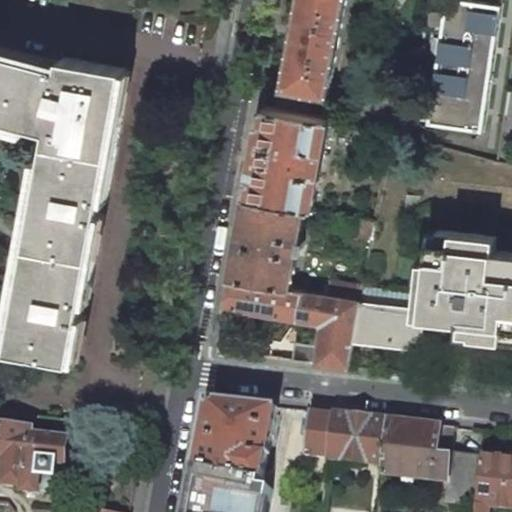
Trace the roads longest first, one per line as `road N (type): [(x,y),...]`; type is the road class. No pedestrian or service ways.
road 1 (residential): [(251,0),(183,370)]
road 2 (residential): [(183,370),(511,408)]
road 3 (residential): [(183,370),(157,511)]
